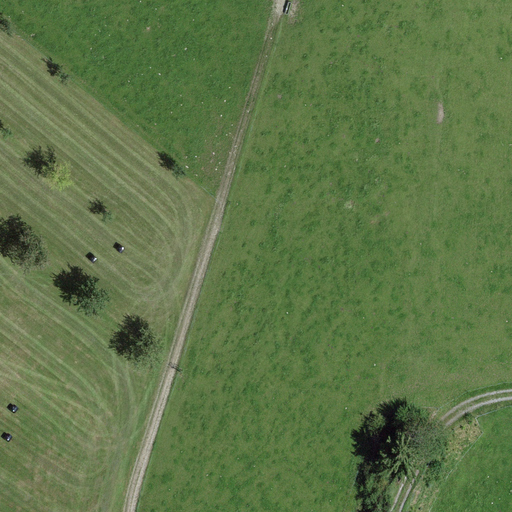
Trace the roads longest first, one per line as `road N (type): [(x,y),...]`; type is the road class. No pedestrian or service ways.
road 1 (track): [(291,0),(128,511)]
road 2 (track): [(511,395),(469,406),(438,430),(397,511)]
